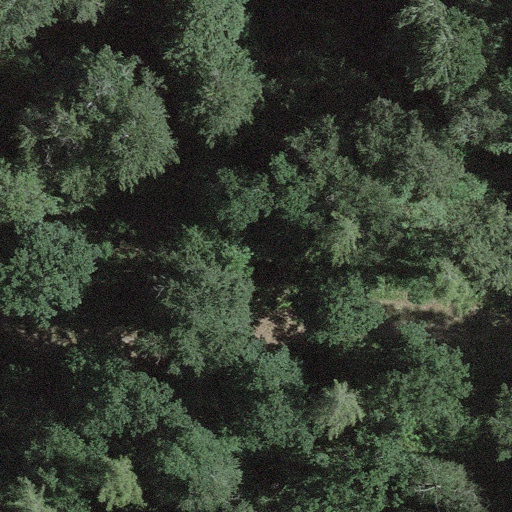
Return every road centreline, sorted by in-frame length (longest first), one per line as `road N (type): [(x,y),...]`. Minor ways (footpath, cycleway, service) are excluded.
road 1 (track): [(511,339),(433,317),(377,315),(131,349),(0,310)]
road 2 (track): [(511,168),(346,0)]
